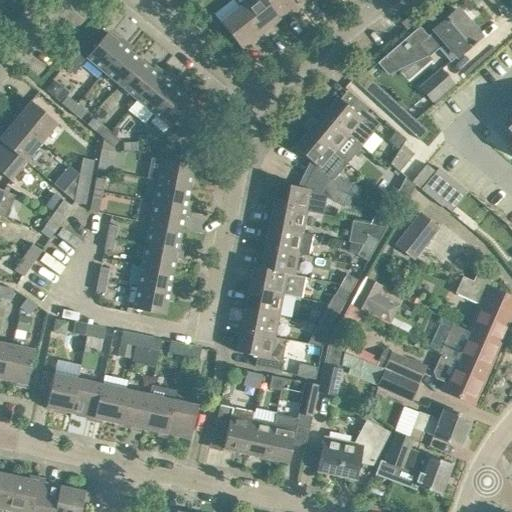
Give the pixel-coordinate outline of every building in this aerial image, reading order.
[(272,24),(279,19),(264,0),(246,0),(239,7),(264,39),(276,29),(272,24)] [(290,18),(302,9),(294,0),(264,0),(279,19),(286,13),(290,18)] [(294,0),(302,9),(312,0),(294,0)] [(252,48),(264,39),(239,7),(220,22),(241,49),(249,43),(252,48)] [(419,26),(377,63),(378,64),(379,63),(388,74),(428,55),(429,56),(437,48),(449,62),(457,56),(469,45),(470,46),(474,42),(473,42),(479,36),(456,9),(434,29),(434,30),(426,37),(419,28),(420,27),(419,26)] [(408,17),(401,22),(401,23),(407,31),(414,25),(408,17)] [(124,46),(107,32),(96,44),(87,37),(64,64),(74,73),(86,58),(103,72),(124,46)] [(120,85),(140,60),(124,46),(103,72),(120,85)] [(136,99),(157,74),(140,60),(120,85),(136,99)] [(440,69),(420,87),(434,104),(455,86),(440,69)] [(153,113),(174,88),(157,74),(136,99),(153,113)] [(419,140),(427,131),(364,74),(358,80),(356,82),(419,140)] [(184,123),(197,107),(174,88),(153,113),(170,127),(178,118),(184,123)] [(70,111),(77,104),(67,96),(61,103),(70,111)] [(356,98),(348,107),(336,97),(322,114),(348,136),(361,146),(379,124),(365,113),(369,108),(356,98)] [(15,120),(41,142),(57,123),(30,101),(15,120)] [(77,104),(70,111),(80,119),(86,112),(77,104)] [(361,146),(348,136),(322,114),(308,131),(335,153),(347,163),(361,146)] [(511,116),(503,125),(511,134),(511,141),(511,143),(511,144),(508,148),(511,152),(511,116)] [(99,125),(92,119),(90,121),(87,125),(103,138),(104,139),(110,131),(100,123),(99,125)] [(0,139),(25,161),(41,142),(15,120),(0,137),(0,139)] [(110,131),(104,139),(113,147),(119,140),(110,131)] [(179,145),(207,148),(209,134),(181,131),(179,145)] [(347,163),(335,153),(308,131),(294,148),(320,170),(330,173),(336,176),(347,163)] [(396,131),(389,141),(400,149),(403,145),(407,139),(396,131)] [(0,172),(9,180),(25,161),(0,139),(0,172)] [(413,154),(403,145),(400,149),(390,164),(399,171),(413,154)] [(101,149),(97,168),(112,171),(113,165),(122,167),(125,154),(116,152),(101,149)] [(148,167),(146,178),(158,181),(190,187),(196,157),(175,153),(173,161),(163,159),(162,162),(161,170),(148,167)] [(90,175),(93,160),(82,158),(79,173),(90,175)] [(426,164),(411,182),(415,186),(434,201),(442,208),(458,189),(460,186),(438,168),(435,172),(426,164)] [(79,173),(73,202),(84,204),(90,175),(79,173)] [(349,193),(353,185),(336,176),(330,173),(325,182),(349,193)] [(398,190),(409,197),(415,186),(411,182),(405,177),(398,190)] [(92,194),(101,196),(104,179),(95,178),(92,194)] [(185,208),(190,187),(158,181),(154,202),(185,208)] [(342,206),(349,193),(325,182),(319,195),(326,198),(342,206)] [(326,198),(319,195),(310,189),(276,183),(272,204),(287,207),(306,211),(323,214),(326,198)] [(0,216),(6,218),(14,195),(0,189),(0,216)] [(53,193),(44,206),(52,211),(61,198),(53,193)] [(97,213),(101,196),(92,194),(89,211),(97,213)] [(62,199),(53,212),(62,219),(71,206),(62,199)] [(181,229),(185,208),(154,202),(150,223),(181,229)] [(302,232),(306,211),(287,207),(272,204),(268,225),(287,229),(302,232)] [(412,222),(396,242),(414,256),(439,224),(424,213),(421,211),(412,222)] [(53,232),(62,219),(53,212),(44,226),(53,232)] [(177,251),(181,229),(150,223),(145,244),(177,251)] [(106,237),(114,238),(117,226),(108,224),(106,237)] [(312,234),(302,232),(287,229),(268,225),(264,247),(298,253),(307,255),(312,234)] [(373,250),(379,240),(368,234),(362,244),(373,250)] [(112,251),(114,238),(106,237),(103,249),(112,251)] [(31,263),(40,250),(31,244),(22,257),(31,263)] [(173,272),(177,251),(145,244),(141,265),(173,272)] [(367,261),(373,250),(362,244),(356,255),(367,261)] [(293,275),(298,253),(264,247),(260,267),(293,275)] [(22,276),(31,263),(22,257),(13,270),(22,276)] [(168,293),(173,272),(141,265),(137,287),(168,293)] [(293,275),(260,267),(252,266),(248,287),(282,294),(297,297),(301,276),(293,275)] [(97,279),(106,281),(108,268),(100,267),(97,279)] [(462,277),(456,291),(480,301),(478,305),(474,315),(468,329),(500,344),(511,315),(511,299),(487,288),(492,277),(477,271),(472,282),(462,277)] [(351,290),(357,280),(346,274),(340,285),(351,290)] [(400,304),(378,293),(382,286),(366,277),(351,304),(366,313),(367,312),(389,325),(400,304)] [(103,293),(106,281),(97,279),(95,291),(103,293)] [(345,301),(351,290),(340,285),(334,295),(345,301)] [(0,297),(10,300),(13,289),(1,286),(0,291),(0,297)] [(164,315),(168,294),(168,293),(137,287),(132,308),(164,315)] [(280,305),(282,294),(248,287),(244,309),(278,315),(280,305)] [(29,314),(36,305),(26,298),(19,307),(29,314)] [(274,337),(278,315),(244,309),(240,330),(274,337)] [(329,329),(335,319),(324,313),(319,323),(329,329)] [(19,315),(16,329),(26,332),(29,317),(27,317),(19,315)] [(54,319),(52,332),(60,334),(66,330),(68,321),(54,319)] [(87,336),(89,325),(73,321),(71,332),(87,336)] [(312,334),(307,343),(322,346),(323,340),(329,329),(319,323),(312,334)] [(451,323),(439,349),(445,352),(488,371),(500,344),(468,329),(459,325),(458,327),(451,323)] [(103,339),(105,328),(89,325),(87,336),(103,339)] [(240,330),(235,352),(256,356),(254,367),(281,373),(284,360),(282,360),(286,339),(274,337),(240,330)] [(132,345),(135,334),(121,331),(119,342),(120,342),(117,356),(130,359),(132,345)] [(130,359),(130,362),(155,367),(161,339),(135,334),(132,345),(130,359)] [(183,355),(185,344),(169,341),(167,352),(183,355)] [(0,378),(4,379),(11,345),(0,342),(0,378)] [(317,390),(335,394),(344,351),(328,343),(318,385),(317,390)] [(199,359),(201,348),(185,344),(183,355),(199,359)] [(26,384),(34,350),(11,345),(4,379),(26,384)] [(418,381),(425,366),(391,350),(390,352),(383,349),(375,363),(385,368),(385,367),(418,381)] [(439,356),(432,372),(435,378),(444,383),(441,390),(473,404),(488,371),(445,352),(444,353),(444,355),(439,356)] [(308,365),(305,378),(314,380),(317,368),(308,365)] [(409,400),(418,381),(385,367),(385,368),(377,384),(409,400)] [(245,371),(242,386),(258,389),(261,375),(245,371)] [(70,412),(77,379),(53,373),(48,398),(43,397),(41,406),(70,412)] [(271,375),(271,376),(268,387),(280,390),(283,377),(271,375)] [(94,418),(101,384),(77,379),(70,412),(94,418)] [(317,390),(318,385),(303,381),(296,413),(295,418),(275,413),(266,458),(288,462),(296,425),(308,428),(317,390)] [(118,423),(125,389),(101,384),(94,418),(118,423)] [(149,395),(142,428),(166,433),(173,400),(175,390),(151,385),(149,395)] [(142,428),(149,395),(125,389),(118,423),(142,428)] [(173,400),(166,433),(190,439),(197,405),(173,400)] [(253,412),(239,409),(220,405),(214,429),(226,432),(222,448),(244,453),(253,412)] [(434,436),(433,436),(459,446),(469,418),(444,409),(439,421),(418,413),(413,428),(434,436)] [(274,413),(272,422),(253,418),(254,412),(253,412),(244,453),(266,458),(275,413),(274,413)] [(358,460),(373,463),(389,432),(367,419),(354,440),(324,434),(316,471),(354,479),(358,460)] [(419,472),(414,485),(440,495),(452,464),(409,448),(413,439),(395,432),(384,462),(389,464),(410,472),(413,470),(419,472)] [(374,475),(373,477),(382,481),(383,478),(389,464),(384,462),(379,460),(378,462),(374,475)] [(0,511),(3,511),(12,476),(0,473),(0,511)] [(12,476),(3,511),(29,511),(36,481),(12,476)] [(54,511),(60,486),(36,481),(29,511),(54,511)] [(54,511),(79,511),(82,501),(87,502),(89,493),(60,486),(54,511)]
